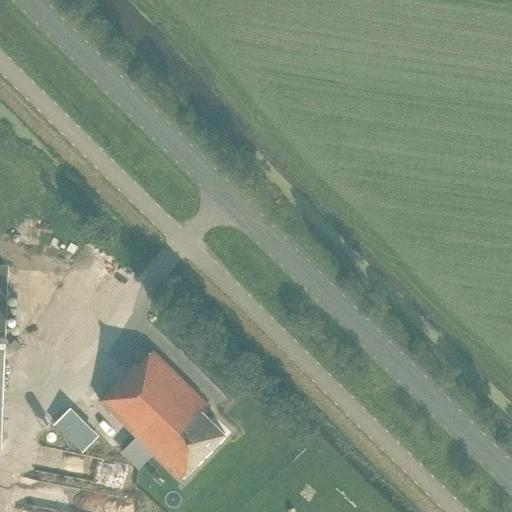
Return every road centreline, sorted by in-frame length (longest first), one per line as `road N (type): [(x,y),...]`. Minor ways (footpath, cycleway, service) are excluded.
road 1 (primary): [(511,479),(27,0)]
road 2 (unclassified): [(455,511),(0,62)]
